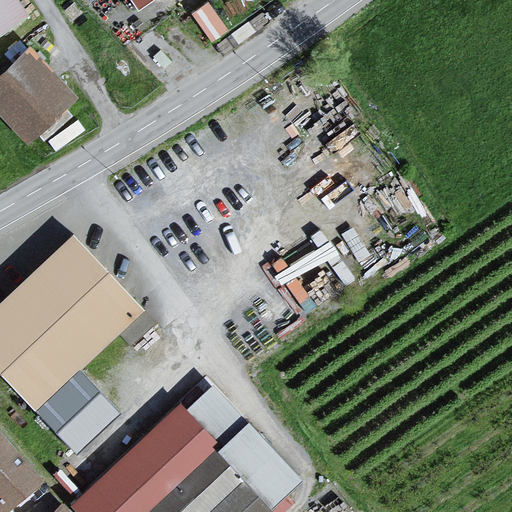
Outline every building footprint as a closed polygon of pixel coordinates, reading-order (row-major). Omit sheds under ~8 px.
[(7,0),(0,0),(0,29),(19,17),(7,0)] [(118,0),(125,11),(141,0),(118,0)] [(21,47),(0,67),(0,122),(19,144),(64,96),(21,47)] [(63,236),(0,294),(0,387),(22,411),(136,309),(63,236)] [(170,404),(62,508),(65,511),(257,511),(285,486),(252,450),(228,472),(170,404)] [(0,439),(0,511),(1,511),(37,483),(0,439)]
